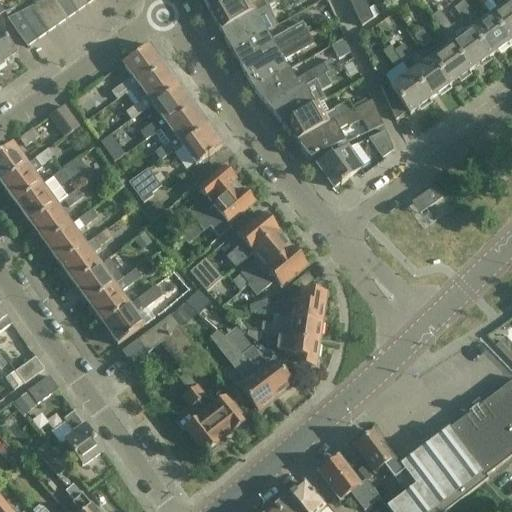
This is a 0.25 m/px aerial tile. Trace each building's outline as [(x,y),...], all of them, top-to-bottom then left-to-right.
[(51,0),(50,0),(40,5),(57,28),(67,21),(51,0)] [(65,0),(51,0),(67,21),(76,15),(65,0)] [(81,0),(65,0),(76,15),(87,7),(81,0)] [(201,0),(209,15),(235,0),(201,0)] [(235,0),(209,15),(217,29),(220,34),(266,8),(277,2),(275,0),(235,0)] [(348,0),(361,29),(373,21),(363,0),(348,0)] [(460,0),(457,0),(454,0),(450,3),(470,31),(491,58),(508,46),(511,45),(511,44),(491,17),(479,25),(464,4),(460,0)] [(478,0),(491,17),(511,44),(511,43),(511,4),(511,3),(500,11),(491,0),(478,0)] [(40,5),(29,10),(47,35),(57,28),(40,5)] [(0,67),(17,56),(0,32),(0,17),(5,14),(0,7),(0,67)] [(271,18),(266,8),(220,34),(224,40),(223,41),(230,53),(231,53),(266,33),(260,23),(271,18)] [(29,10),(18,16),(37,42),(47,35),(29,10)] [(444,18),(440,13),(432,19),(436,24),(448,41),(451,45),(471,73),(488,60),(488,61),(491,59),(491,58),(470,31),(459,39),(444,18)] [(37,42),(18,16),(8,21),(27,49),(37,42)] [(271,43),(266,34),(266,33),(231,53),(239,68),(238,68),(241,73),(308,36),(302,25),(271,43)] [(416,38),(424,49),(431,44),(423,33),(416,38)] [(313,45),(308,36),(241,73),(245,79),(253,92),(288,73),(282,62),(313,45)] [(438,55),(431,60),(451,87),(468,75),(469,75),(471,73),(451,45),(448,41),(438,48),(437,52),(438,55)] [(117,102),(125,96),(164,68),(150,49),(151,48),(150,47),(122,67),(132,80),(112,95),(117,102)] [(394,54),(402,65),(404,64),(412,58),(404,47),(394,54)] [(431,60),(411,74),(431,101),(448,89),(449,89),(451,87),(431,60)] [(263,105),(267,110),(336,71),(331,62),(306,76),(295,83),(289,72),(288,73),(253,92),(263,105)] [(404,64),(402,65),(386,77),(386,80),(389,84),(381,90),(395,123),(408,114),(410,117),(412,116),(411,116),(429,103),(429,104),(431,102),(431,101),(411,74),(404,64)] [(132,122),(152,107),(178,88),(164,68),(125,96),(135,109),(126,115),(132,122)] [(271,115),(282,127),(316,108),(309,97),(321,91),(342,80),(337,70),(336,71),(267,110),(271,115)] [(146,142),(155,136),(193,109),(178,88),(152,107),(161,120),(141,135),(146,142)] [(350,114),(296,144),(300,150),(299,150),(308,161),(308,160),(309,162),(327,153),(345,145),(338,132),(348,126),(349,128),(362,121),(368,134),(383,128),(372,103),(350,115),(350,114)] [(291,139),(296,144),(350,114),(345,105),(324,117),(318,107),(316,108),(282,127),(282,128),(282,129),(291,140),(291,139)] [(64,109),(50,120),(65,140),(79,130),(64,109)] [(161,162),(182,147),(181,147),(207,128),(193,109),(155,136),(164,149),(156,155),(161,162)] [(181,147),(182,147),(197,168),(213,157),(212,156),(223,149),(222,147),(221,148),(207,128),(181,147)] [(33,132),(20,142),(25,149),(38,139),(33,132)] [(393,153),(385,134),(368,141),(382,161),(393,153)] [(0,184),(1,186),(27,167),(13,146),(0,155),(0,154),(0,184)] [(1,186),(16,207),(42,187),(34,177),(42,171),(41,170),(54,160),(48,151),(27,167),(1,186)] [(333,161),(331,158),(318,168),(334,190),(340,186),(341,187),(348,182),(347,181),(360,171),(349,155),(347,152),(333,161)] [(16,207),(30,226),(57,207),(48,196),(69,180),(76,175),(70,167),(42,187),(16,207)] [(187,215),(195,224),(238,189),(233,183),(235,181),(225,169),(198,192),(205,200),(187,215)] [(128,186),(143,206),(154,199),(152,197),(162,189),(149,171),(128,186)] [(238,189),(195,224),(183,235),(191,244),(209,229),(218,240),(231,229),(229,226),(254,204),(244,192),(242,194),(238,189)] [(421,198),(430,210),(442,201),(441,200),(440,200),(434,191),(435,190),(434,189),(421,198)] [(63,202),(69,211),(84,200),(77,192),(63,202)] [(142,218),(149,227),(164,215),(156,206),(142,218)] [(30,226),(45,247),(71,227),(57,207),(30,226)] [(92,212),(78,222),(84,231),(98,220),(92,212)] [(253,256),(278,235),(279,234),(264,216),(238,238),(244,246),(227,259),(236,270),(253,256)] [(45,247),(59,266),(86,247),(71,227),(45,247)] [(59,266),(74,286),(100,267),(91,255),(112,240),(107,232),(59,266)] [(241,277),(249,287),(291,251),(278,235),(253,256),(258,263),(241,277)] [(291,251),(249,287),(258,297),(275,283),(282,291),(297,278),(296,277),(307,268),(292,250),(291,251)] [(74,286),(88,306),(115,287),(108,277),(115,272),(113,269),(127,260),(121,252),(100,267),(74,286)] [(190,274),(207,294),(222,281),(206,261),(190,274)] [(88,306),(103,326),(129,307),(121,296),(142,280),(136,272),(115,287),(88,306)] [(129,307),(103,326),(117,346),(116,347),(117,348),(145,328),(135,315),(142,310),(144,312),(162,299),(155,289),(130,308),(129,307)] [(249,314),(272,317),(289,320),(322,324),(324,307),(322,307),(324,294),(302,291),(300,305),(293,304),(293,307),(286,306),(285,308),(274,306),(271,308),(269,301),(249,309),(249,314)] [(0,310),(0,334),(12,327),(0,310)] [(262,325),(261,336),(318,345),(322,324),(289,320),(272,317),(271,326),(262,325)] [(169,319),(138,342),(145,353),(144,353),(145,354),(146,353),(147,355),(160,345),(180,370),(197,356),(169,319)] [(318,345),(261,336),(249,333),(247,338),(268,353),(274,354),(274,351),(279,352),(279,353),(286,354),(285,358),(297,360),(295,367),(313,369),(314,362),(316,362),(318,345)] [(238,389),(246,399),(258,415),(271,405),(270,403),(274,399),(241,359),(232,348),(233,347),(218,334),(210,340),(236,373),(237,373),(245,383),(238,389)] [(243,339),(233,347),(232,348),(241,359),(274,399),(275,401),(276,401),(275,399),(279,395),(281,397),(294,387),(274,362),(266,367),(259,357),(258,358),(253,350),(252,351),(243,339)] [(145,353),(138,342),(122,354),(129,364),(144,353),(145,353)] [(495,348),(507,359),(510,363),(511,360),(511,353),(501,343),(495,348)] [(35,359),(19,371),(15,374),(24,387),(44,372),(35,359)] [(179,381),(190,394),(224,438),(231,433),(232,435),(234,433),(236,435),(244,428),(243,426),(245,424),(226,399),(216,407),(211,402),(208,404),(186,375),(179,381)] [(49,379),(33,390),(28,394),(37,407),(58,392),(49,379)] [(386,509),(388,511),(434,511),(511,452),(511,383),(449,431),(448,430),(447,431),(448,432),(433,444),(432,442),(431,443),(432,445),(417,456),(417,454),(415,456),(416,457),(402,468),(401,467),(399,468),(412,484),(403,491),(406,495),(386,509)] [(224,438),(190,394),(182,400),(190,410),(174,422),(183,434),(186,431),(205,456),(208,454),(209,456),(218,449),(216,447),(219,445),(218,444),(224,438)] [(61,448),(64,445),(82,469),(103,454),(85,430),(74,414),(64,422),(66,425),(51,435),(61,448)] [(385,467),(403,491),(412,484),(399,468),(373,433),(354,448),(367,466),(357,474),(365,484),(366,483),(372,478),(372,477),(385,467)] [(35,456),(56,480),(66,470),(46,446),(35,456)] [(380,501),(366,483),(365,484),(360,488),(338,459),(318,475),(340,503),(351,495),(361,508),(367,510),(380,501)] [(293,496),(291,498),(302,511),(322,511),(325,510),(304,485),(294,494),(293,493),(292,494),(293,496)] [(77,511),(94,511),(73,487),(66,493),(74,504),(72,506),(77,511)] [(284,502),(275,509),(277,511),(302,511),(291,498),(290,498),(289,497),(288,498),(289,499),(286,502),(285,500),(284,501),(284,502)] [(0,511),(9,511),(0,500),(0,511)]
